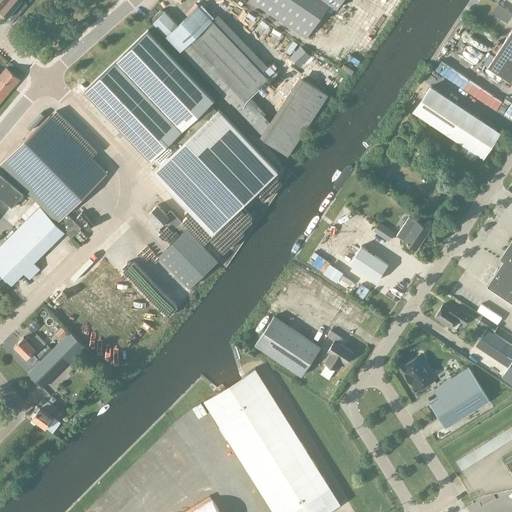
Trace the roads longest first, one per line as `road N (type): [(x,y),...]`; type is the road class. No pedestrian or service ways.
road 1 (unclassified): [(0,335),(109,227),(124,197),(114,156),(45,80)]
road 2 (unclassified): [(370,366),(511,154)]
road 3 (unclassified): [(426,511),(453,495),(370,366)]
road 4 (unclassified): [(413,511),(346,403),(370,366)]
